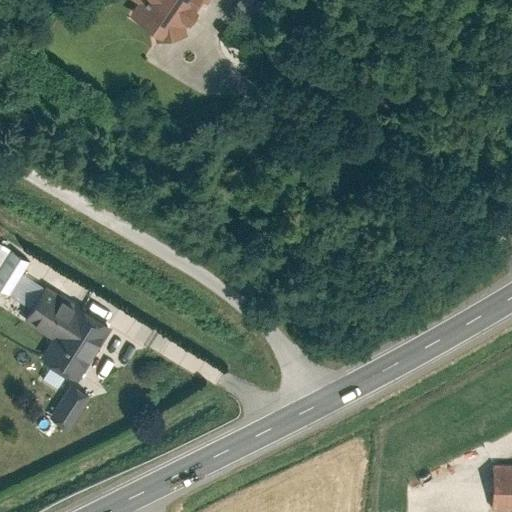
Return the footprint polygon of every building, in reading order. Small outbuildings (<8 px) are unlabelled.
[(122,0),(133,7),(125,17),(165,45),(182,40),(210,0),(122,0)] [(29,260),(0,242),(0,290),(9,295),(29,260)] [(44,284),(23,319),(51,336),(39,355),(76,378),(109,323),(44,284)] [(44,365),(38,377),(53,385),(60,373),(44,365)] [(70,382),(49,415),(69,427),(89,395),(70,382)] [(511,465),(494,465),(493,511),(511,511),(511,465)]
